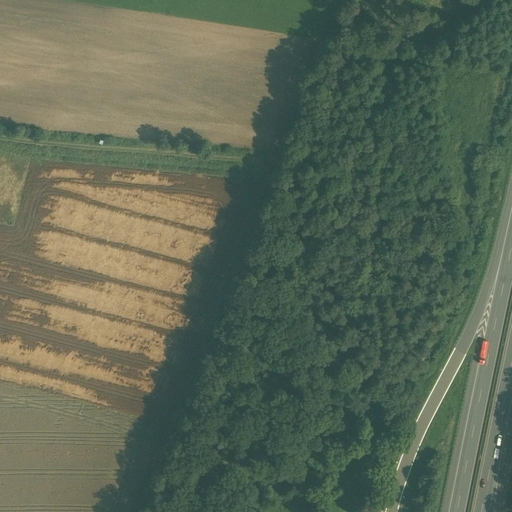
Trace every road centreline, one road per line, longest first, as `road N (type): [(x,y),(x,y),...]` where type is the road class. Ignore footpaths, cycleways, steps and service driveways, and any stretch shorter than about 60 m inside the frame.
road 1 (track): [(0,135),(295,165),(344,61),(362,55),(443,64)]
road 2 (motorway): [(511,187),(486,289),(395,493)]
road 3 (motorway): [(511,237),(457,511)]
road 4 (motorway): [(481,511),(511,364)]
